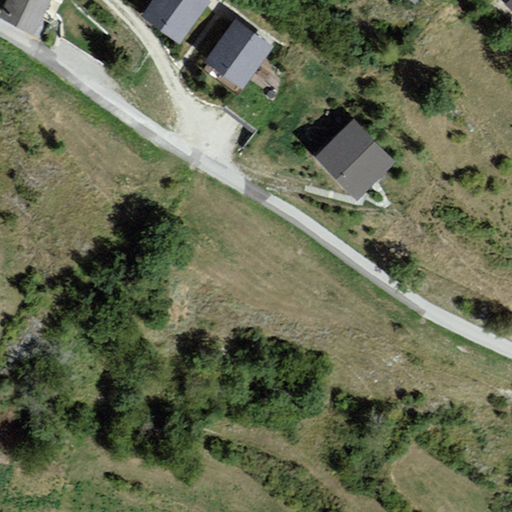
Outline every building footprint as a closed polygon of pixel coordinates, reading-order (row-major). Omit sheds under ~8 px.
[(0,18),(39,35),(53,0),(6,0),(0,15),(0,18)] [(179,39),(207,4),(202,0),(156,0),(146,13),(179,39)] [(511,0),(503,0),(511,8),(511,0)] [(208,64),(243,86),(271,45),(236,22),(208,64)] [(241,91),(227,109),(257,132),(271,114),(241,91)] [(318,158),(355,198),(393,161),(356,122),(318,158)]
